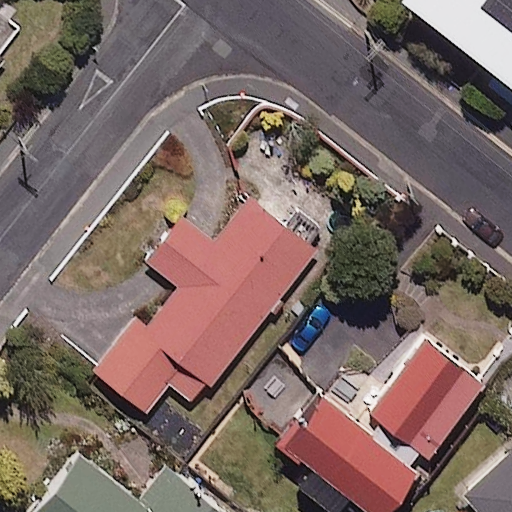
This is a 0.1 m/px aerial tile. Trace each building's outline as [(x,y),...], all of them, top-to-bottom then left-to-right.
[(511,0),(408,0),(511,81),(511,0)] [(0,54),(21,29),(0,12),(0,69),(4,65),(0,61),(0,54)] [(319,252),(251,198),(218,240),(187,216),(151,263),(182,287),(150,328),(138,318),(96,371),(149,413),(171,384),(198,405),(319,252)] [(487,385),(426,340),(373,414),(434,458),(487,385)] [(329,398),(287,450),(315,472),(303,487),(334,511),(343,511),(354,499),(369,511),(395,511),(425,475),(329,398)] [(142,502),(80,455),(36,511),(225,511),(167,468),(142,502)] [(511,511),(511,456),(468,495),(482,511),(511,511)]
